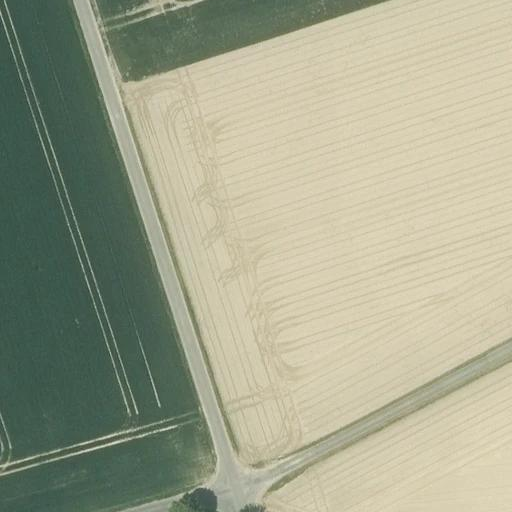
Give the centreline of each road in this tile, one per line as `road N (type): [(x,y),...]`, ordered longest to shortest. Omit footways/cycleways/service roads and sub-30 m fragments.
road 1 (unclassified): [(81,0),(240,497)]
road 2 (unclassified): [(511,353),(240,497)]
